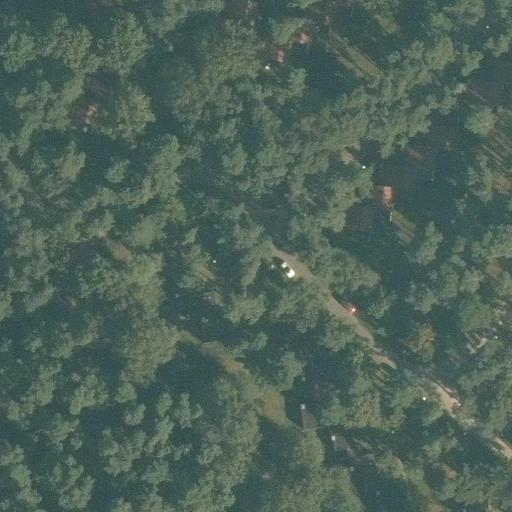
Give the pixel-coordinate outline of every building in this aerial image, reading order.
[(232,23),(251,26),(255,0),(246,0),(246,2),(233,0),(220,0),(219,11),(225,12),(223,21),(232,23)] [(302,21),(311,23),(330,27),(334,5),(325,2),(311,0),(299,0),(298,10),(304,12),(302,21)] [(325,0),(325,2),(334,5),(352,8),(353,0),(325,0)] [(232,23),(223,21),(199,16),(196,29),(202,30),(200,39),(201,39),(201,40),(210,42),(229,45),(232,23)] [(278,16),(275,29),(281,30),(280,39),(280,40),(288,41),(288,42),(289,42),(307,45),(311,23),(302,21),(278,16)] [(176,35),(174,47),(180,49),(178,57),(178,58),(187,60),(188,60),(206,63),(210,42),(201,40),(201,39),(200,39),(176,35)] [(255,35),(253,47),(259,48),(257,59),(285,64),(289,42),(288,42),(288,41),(280,40),(280,39),(255,35)] [(154,53),(152,66),(158,67),(156,78),(184,83),(188,60),(187,60),(178,58),(178,57),(154,53)] [(112,73),(110,83),(119,85),(138,88),(143,56),(134,54),(133,64),(108,59),(106,72),(112,73)] [(511,64),(489,60),(487,72),(494,73),(492,83),(492,85),(499,86),(498,88),(500,88),(511,89),(511,64)] [(86,78),(83,91),(89,92),(88,101),(97,103),(115,107),(119,85),(110,83),(110,82),(86,78)] [(467,81),(466,92),(472,93),(470,108),(498,111),(500,88),(498,88),(499,86),(492,85),(492,83),(467,81)] [(63,99),(61,109),(67,110),(65,121),(93,126),(97,103),(88,101),(63,96),(63,99)] [(429,135),(427,148),(436,150),(455,152),(458,119),(449,118),(448,128),(423,126),(422,135),(429,135)] [(407,159),(406,168),(415,170),(434,172),(436,150),(427,148),(402,145),(401,158),(407,159)] [(385,188),(384,189),(393,190),(394,190),(413,192),(415,170),(406,168),(381,165),(380,178),(386,179),(385,188)] [(360,186),(359,199),(365,199),(364,208),(364,209),(373,210),(392,212),(394,190),(393,190),(384,189),(385,188),(360,186)] [(339,206),(338,218),(344,219),(343,230),(370,233),(371,233),(373,210),(364,209),(364,208),(339,206)] [(180,251),(153,253),(154,254),(155,268),(158,268),(159,278),(172,277),(172,276),(172,274),(171,266),(182,265),(180,251)] [(172,276),(172,277),(174,299),(187,298),(187,297),(204,295),(204,294),(203,288),(199,288),(199,281),(186,283),(185,272),(172,274),(172,276)] [(204,295),(187,297),(187,298),(190,322),(200,320),(203,319),(202,309),(214,307),(212,293),(204,294),(204,295)] [(226,316),(203,319),(200,320),(203,344),(217,342),(216,332),(228,330),(226,316)] [(283,335),(283,345),(285,360),(297,358),(311,356),(309,342),(299,344),(297,333),(283,335)] [(311,356),(297,358),(301,382),(309,381),(330,378),(330,371),(326,372),(325,365),(312,366),(311,356)] [(309,381),(312,405),(325,404),(324,393),(336,392),(335,377),(330,378),(309,381)] [(312,404),(300,406),(303,431),(316,429),(316,428),(315,419),(327,417),(325,404),(312,405),(312,404)] [(333,452),(346,450),(346,447),(346,439),(356,438),(354,424),(328,427),(330,441),(332,441),(333,452)] [(349,472),(361,471),(378,467),(378,461),(374,461),(373,455),(361,456),(359,445),(346,447),(346,450),(349,472)] [(387,466),(378,467),(361,471),(364,495),(375,493),(378,493),(376,482),(389,481),(387,466)] [(378,493),(375,493),(377,511),(391,511),(390,505),(402,503),(401,489),(378,492),(378,493)] [(488,496),(462,500),(462,501),(463,511),(479,511),(490,511),(488,496)]
